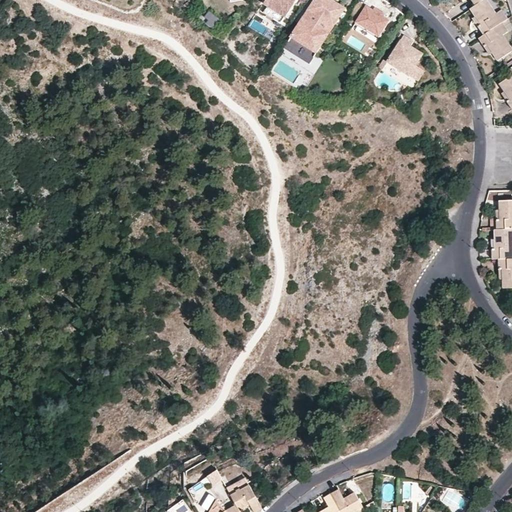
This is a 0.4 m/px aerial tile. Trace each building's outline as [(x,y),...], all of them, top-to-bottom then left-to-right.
[(267,0),(265,5),(267,6),(283,16),(286,18),(296,0),(267,0)] [(340,30),(351,12),(346,9),(331,0),(315,0),(309,11),(312,13),(307,21),(304,18),(285,49),(311,65),(334,27),(340,30)] [(496,11),(488,0),(481,0),(476,3),(471,7),(476,14),(481,22),(479,24),(484,33),(497,24),(502,20),(496,11)] [(283,16),(267,6),(264,12),(280,22),(283,16)] [(502,20),(507,17),(502,8),(496,11),(502,20)] [(375,44),(390,20),(373,9),(358,34),(375,44)] [(507,29),(502,20),(497,24),(502,32),(507,29)] [(511,46),(502,32),(497,24),(484,33),(480,36),(485,44),(488,43),(492,50),(498,58),(511,48),(511,46)] [(423,54),(411,46),(414,42),(404,36),(396,48),(398,49),(396,53),(394,51),(388,62),(410,76),(416,65),(423,54)] [(383,69),(388,62),(384,59),(379,67),(383,69)] [(425,70),(416,65),(410,76),(418,81),(425,70)] [(511,75),(500,83),(505,90),(510,99),(507,101),(511,107),(511,75)] [(502,92),(507,101),(510,99),(505,90),(502,92)] [(497,218),(497,213),(496,213),(493,214),(492,215),(490,218),(491,229),(496,229),(511,228),(511,199),(500,200),(500,209),(500,218),(497,218)] [(493,247),(493,258),(499,258),(511,257),(511,228),(496,229),(496,238),(496,247),(493,247)] [(511,257),(499,258),(499,268),(503,268),(503,277),(504,286),(511,286),(511,257)] [(212,484),(221,477),(217,470),(207,477),(212,484)] [(227,488),(231,494),(249,484),(246,478),(227,488)] [(255,482),(250,485),(249,484),(231,494),(236,504),(239,510),(244,507),(249,504),(252,509),(254,511),(263,507),(256,495),(261,492),(255,482)] [(332,492),(343,511),(367,511),(355,491),(350,494),(345,497),(342,492),(339,487),(332,492)] [(343,511),(332,492),(324,496),(328,502),(330,505),(325,508),(320,511),(319,511),(343,511)] [(191,511),(184,499),(170,507),(173,511),(191,511)] [(224,511),(225,511),(227,510),(217,499),(208,511),(224,511)]
